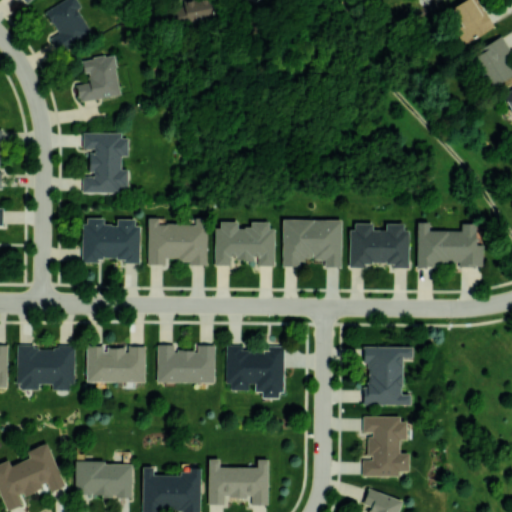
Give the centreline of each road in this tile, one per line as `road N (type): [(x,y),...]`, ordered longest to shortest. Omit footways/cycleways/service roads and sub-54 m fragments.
road 1 (residential): [(0,302),(469,308),(511,300)]
road 2 (residential): [(0,35),(31,83),(45,135),(44,303)]
road 3 (residential): [(327,308),(325,482),(316,511)]
